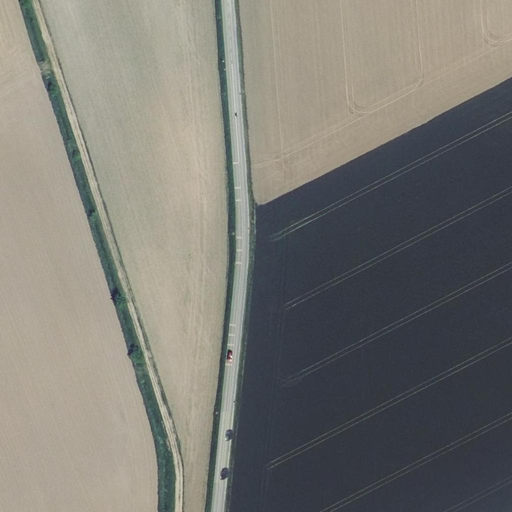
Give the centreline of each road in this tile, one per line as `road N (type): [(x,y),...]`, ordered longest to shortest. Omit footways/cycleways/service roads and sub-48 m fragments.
road 1 (track): [(179,511),(173,446),(31,0)]
road 2 (tertiary): [(217,511),(242,250),(226,0)]
